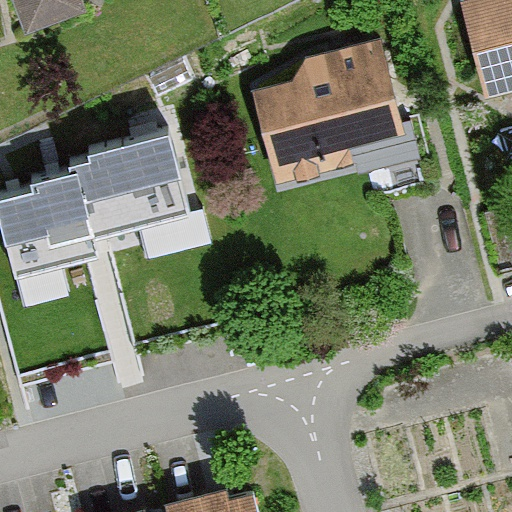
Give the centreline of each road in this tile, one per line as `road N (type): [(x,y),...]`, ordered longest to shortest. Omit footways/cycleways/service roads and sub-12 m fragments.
road 1 (residential): [(312,394),(0,479)]
road 2 (residential): [(511,340),(312,394)]
road 3 (residential): [(339,511),(312,394)]
